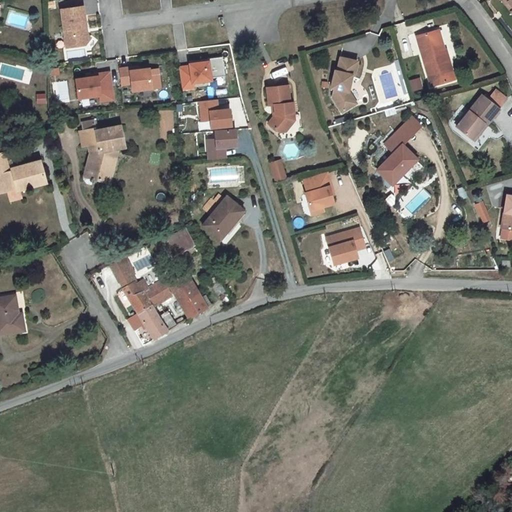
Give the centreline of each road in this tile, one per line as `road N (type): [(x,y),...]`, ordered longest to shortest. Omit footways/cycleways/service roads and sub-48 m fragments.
road 1 (unclassified): [(511,287),(297,293),(213,319),(0,409)]
road 2 (residential): [(112,24),(282,0)]
